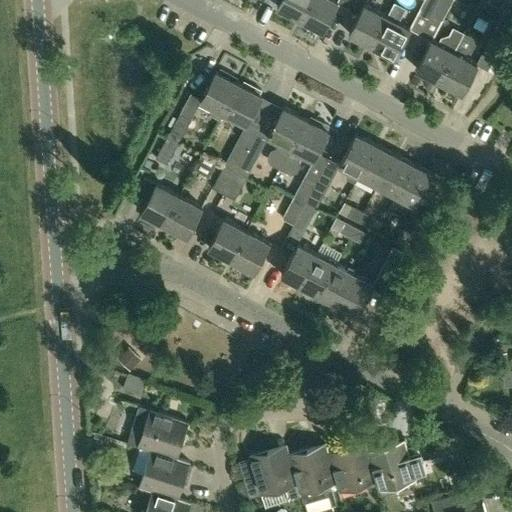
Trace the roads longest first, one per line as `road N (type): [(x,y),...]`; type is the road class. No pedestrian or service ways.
road 1 (residential): [(495,164),(182,0)]
road 2 (residential): [(315,349),(152,273),(55,275)]
road 3 (secondary): [(55,275),(36,0)]
road 4 (secondary): [(73,511),(55,275)]
road 5 (residential): [(225,511),(227,425),(237,416),(285,412)]
road 6 (residential): [(443,415),(315,349)]
road 7 (residential): [(443,415),(484,331),(511,319)]
